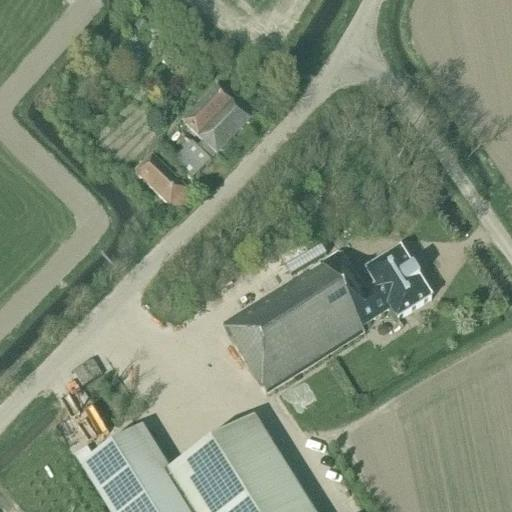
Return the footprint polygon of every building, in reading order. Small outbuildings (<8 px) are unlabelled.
[(191,147),(175,165),(173,166),(192,184),(211,164),(217,158),(251,123),(250,121),(254,116),(239,101),(234,106),(218,90),(183,125),(203,145),(197,151),(193,146),(191,147)] [(186,193),(152,159),(136,176),(170,209),(178,216),(192,200),(186,193)] [(340,256),(223,330),(266,398),(364,335),(362,331),(391,313),(398,323),(432,302),(401,253),(366,275),(374,287),(364,293),(340,256)] [(210,293),(202,298),(206,304),(214,299),(210,293)] [(96,368),(76,382),(83,392),(103,379),(96,368)] [(310,511),(255,424),(170,477),(143,433),(80,473),(103,511),(310,511)]
